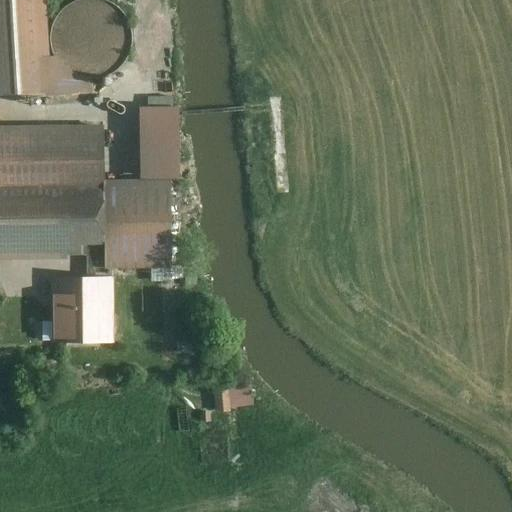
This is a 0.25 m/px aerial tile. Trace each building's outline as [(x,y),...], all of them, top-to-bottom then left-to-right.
[(44,0),(0,0),(0,98),(96,95),(73,79),(59,68),(57,59),(49,60),(44,0)] [(103,181),(103,127),(0,128),(0,259),(82,259),(82,245),(105,245),(103,181)] [(183,273),(180,178),(103,181),(105,245),(106,275),(183,273)] [(107,282),(55,284),(56,343),(108,342),(107,282)] [(192,338),(179,339),(181,351),(193,349),(192,338)] [(245,390),(211,396),(215,418),(248,412),(245,390)]
